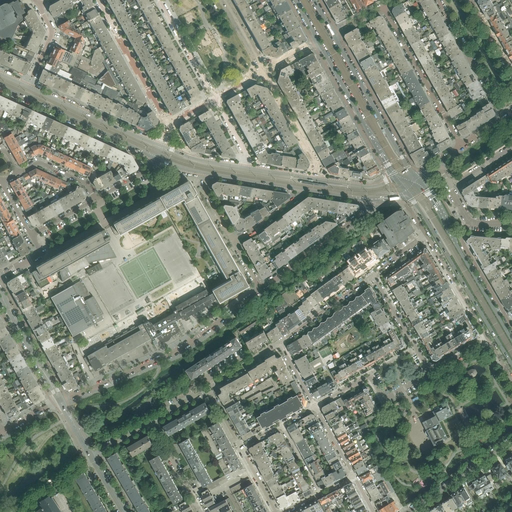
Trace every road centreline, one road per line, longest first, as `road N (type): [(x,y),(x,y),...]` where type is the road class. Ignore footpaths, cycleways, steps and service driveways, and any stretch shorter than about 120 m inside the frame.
road 1 (residential): [(260,289),(180,349),(66,398)]
road 2 (secondary): [(416,205),(511,367)]
road 3 (secondary): [(511,339),(420,181)]
road 4 (tertiary): [(0,85),(155,158)]
road 5 (secondary): [(414,175),(332,34)]
road 6 (residential): [(383,6),(461,146)]
road 7 (secondary): [(318,42),(394,178)]
road 8 (tertiary): [(161,146),(27,86)]
road 9 (residential): [(368,198),(363,212),(260,289)]
road 10 (residential): [(168,124),(97,0)]
road 11 (residential): [(438,0),(503,117)]
road 12 (residential): [(408,511),(511,438)]
road 13 (unclassified): [(60,401),(0,294)]
road 14 (residential): [(425,235),(487,338)]
road 15 (residential): [(511,326),(461,241),(469,221)]
road 16 (residential): [(317,178),(264,71)]
